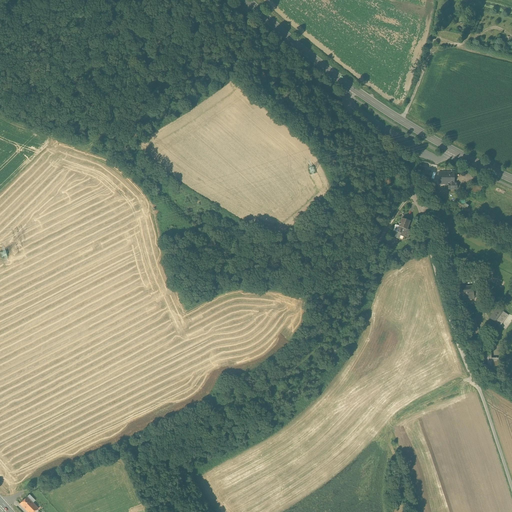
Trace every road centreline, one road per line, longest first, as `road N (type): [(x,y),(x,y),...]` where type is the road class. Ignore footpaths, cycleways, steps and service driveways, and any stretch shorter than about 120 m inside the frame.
road 1 (primary): [(247,0),(400,119),(511,178)]
road 2 (track): [(511,487),(413,188)]
road 3 (track): [(473,376),(389,423),(400,511)]
road 4 (track): [(400,119),(424,58),(438,44),(511,60)]
road 5 (track): [(0,115),(84,149),(103,133),(138,143)]
